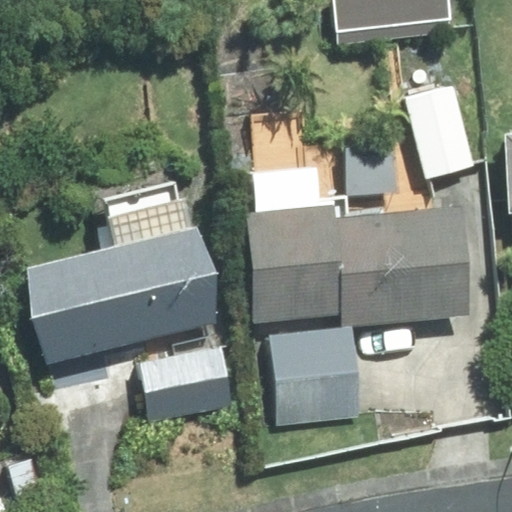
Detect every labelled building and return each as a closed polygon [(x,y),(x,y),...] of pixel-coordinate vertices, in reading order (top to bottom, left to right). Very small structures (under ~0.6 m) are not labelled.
[(434,0),(323,0),(327,46),(437,37),(434,0)] [(466,165),(445,88),(397,100),(419,177),(466,165)] [(511,133),(496,134),(502,211),(511,210),(511,133)] [(336,331),(464,319),(455,209),(328,220),(326,207),(238,214),(248,324),(335,316),(336,331)] [(41,366),(208,324),(185,228),(17,269),(41,366)] [(219,347),(136,366),(149,424),(232,405),(219,347)]
